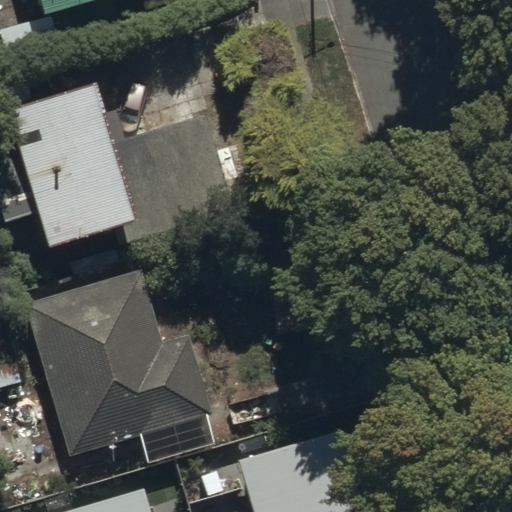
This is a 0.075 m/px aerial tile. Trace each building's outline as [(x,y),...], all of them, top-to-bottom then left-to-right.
[(0,0),(0,26),(30,19),(24,0),(0,0)] [(101,0),(32,0),(38,18),(101,0)] [(108,141),(90,84),(0,111),(0,222),(33,212),(45,251),(50,249),(55,265),(84,256),(79,239),(105,231),(111,253),(233,218),(203,113),(108,141)] [(318,250),(264,256),(274,335),(328,329),(318,250)] [(136,270),(22,304),(67,458),(136,437),(144,464),(211,443),(203,416),(207,415),(183,334),(159,342),(136,270)] [(364,511),(341,430),(241,458),(256,511),(364,511)] [(150,511),(145,491),(70,511),(150,511)]
